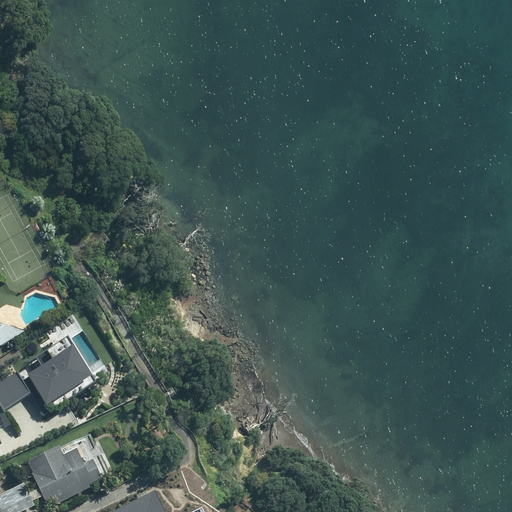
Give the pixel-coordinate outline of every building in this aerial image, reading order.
[(0,348),(27,333),(0,324),(0,348)] [(75,346),(29,374),(47,403),(93,375),(75,346)] [(0,383),(0,404),(4,410),(31,394),(18,372),(0,383)] [(89,436),(28,461),(47,507),(108,482),(89,436)] [(24,485),(0,495),(0,511),(25,511),(33,508),(24,485)] [(168,511),(160,495),(124,511),(168,511)]
